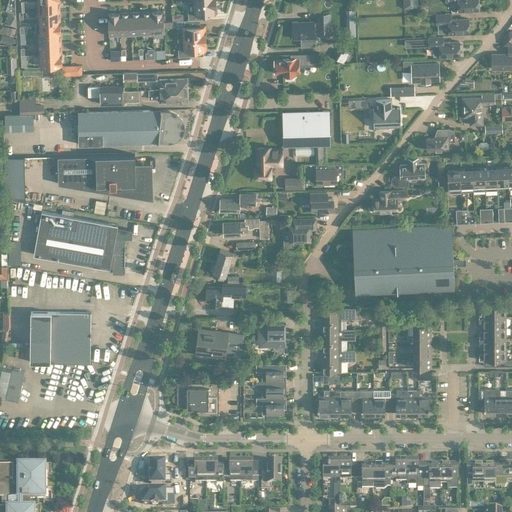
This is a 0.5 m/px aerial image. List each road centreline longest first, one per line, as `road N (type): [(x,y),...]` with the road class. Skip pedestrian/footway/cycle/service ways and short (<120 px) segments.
road 1 (residential): [(303,297),(302,275),(315,250),(511,8)]
road 2 (primary): [(144,348),(222,103)]
road 3 (residential): [(227,64),(91,64),(89,0)]
road 4 (residential): [(305,439),(453,437)]
road 5 (residential): [(305,439),(306,312)]
